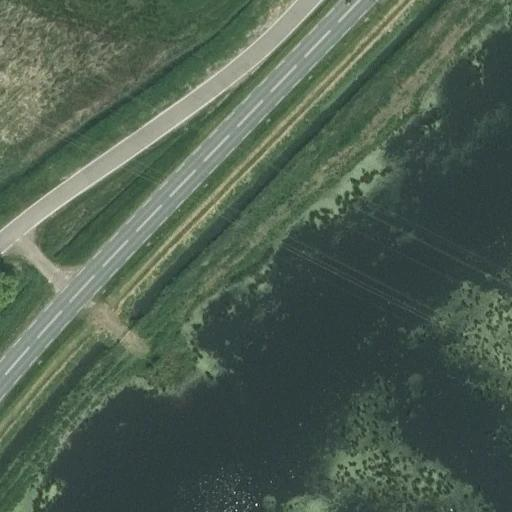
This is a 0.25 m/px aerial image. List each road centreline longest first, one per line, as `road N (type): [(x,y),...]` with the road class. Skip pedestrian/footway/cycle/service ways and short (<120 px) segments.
road 1 (secondary): [(0,378),(49,317),(365,0)]
road 2 (unclassified): [(0,248),(49,202),(232,74),(307,0)]
road 3 (track): [(9,240),(146,357)]
